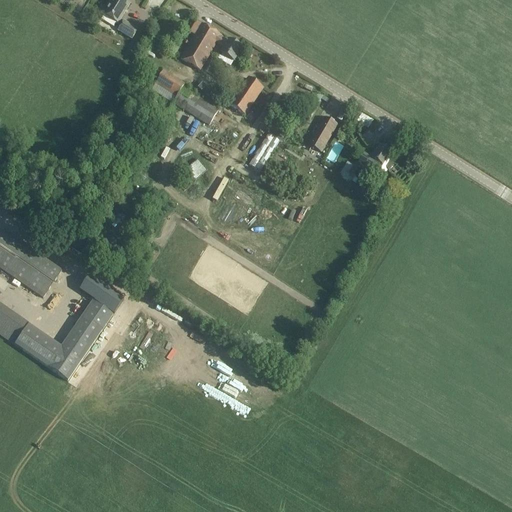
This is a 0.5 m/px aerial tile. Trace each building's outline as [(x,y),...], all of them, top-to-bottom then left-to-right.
[(117,25),(130,4),(123,0),(109,0),(105,8),(102,6),(98,13),(117,25)] [(123,22),(117,32),(132,41),(138,31),(123,22)] [(221,55),(234,63),(241,49),(226,41),(218,36),(218,35),(203,26),(193,43),(192,42),(182,61),(200,72),(216,44),(225,49),(221,55)] [(135,40),(127,55),(134,58),(136,60),(144,44),(141,43),(135,40)] [(185,86),(164,72),(151,91),(209,127),(219,111),(183,88),(185,86)] [(237,94),(230,91),(222,103),(246,117),(264,91),(247,79),(237,94)] [(300,104),(297,113),(302,115),(305,105),(300,104)] [(356,122),(368,130),(374,120),(362,113),(356,122)] [(323,118),(308,145),(323,154),(338,126),(323,118)] [(378,143),(370,132),(361,138),(369,150),(378,143)] [(268,135),(249,167),(260,173),(279,142),(268,135)] [(355,163),(348,175),(359,181),(365,171),(373,176),(376,172),(384,177),(388,170),(389,171),(395,165),(393,162),(394,161),(389,158),(391,154),(379,146),(375,153),(374,152),(370,159),(364,155),(358,164),(355,163)] [(62,271),(3,230),(0,234),(0,269),(43,300),(62,271)] [(0,293),(0,336),(14,346),(28,325),(0,305),(0,294),(0,293)] [(113,317),(92,302),(61,348),(46,368),(67,383),(113,317)] [(46,368),(61,348),(28,325),(14,346),(46,368)] [(186,340),(182,350),(200,357),(203,347),(186,340)] [(75,388),(83,376),(76,371),(68,382),(75,388)]
